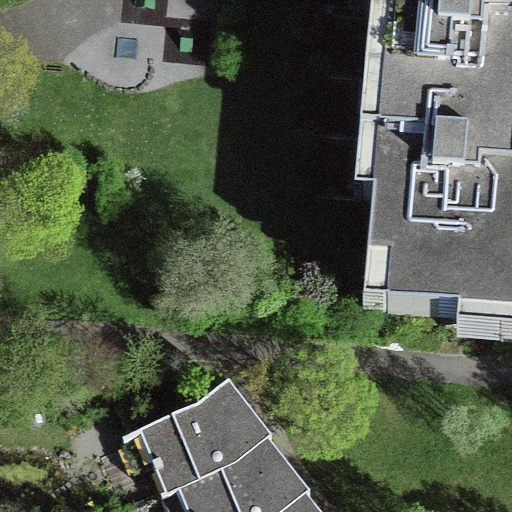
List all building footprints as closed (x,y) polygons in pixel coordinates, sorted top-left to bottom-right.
[(217,59),(217,0),(156,0),(155,58),(217,59)] [(511,0),(385,0),(384,22),(391,22),(385,82),(511,93),(511,66),(507,66),(510,35),(511,34),(511,0)] [(388,313),(458,319),(456,339),(511,344),(511,152),(499,151),(502,120),(511,120),(511,93),(385,82),(368,265),(392,267),(388,313)] [(270,443),(228,389),(196,413),(122,444),(124,448),(146,439),(157,466),(152,469),(156,477),(161,475),(171,497),(183,492),(235,470),(255,455),(267,445),(270,443)] [(308,498),(267,445),(255,455),(235,470),(183,492),(190,511),(290,511),(293,510),(308,498)] [(309,499),(308,498),(293,510),(290,511),(313,511),(306,502),(309,499)]
